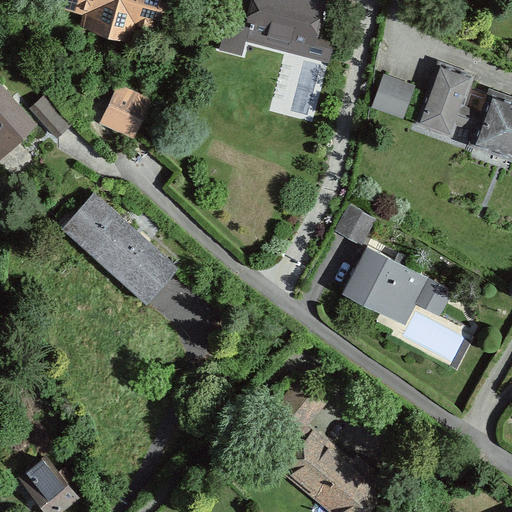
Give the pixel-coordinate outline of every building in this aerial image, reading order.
[(57,0),(53,15),(85,24),(82,36),(133,50),(138,34),(170,44),(182,0),(57,0)] [(329,5),(305,0),(257,0),(247,50),(315,66),(329,5)] [(388,70),(377,104),(407,117),(422,85),(388,70)] [(478,85),(442,73),(421,134),(456,146),(460,133),(478,139),(472,155),(511,168),(511,105),(492,99),(486,115),(470,110),(478,85)] [(122,82),(104,118),(136,135),(153,99),(122,82)] [(0,90),(0,159),(6,166),(41,133),(0,90)] [(50,93),(32,107),(57,133),(73,120),(50,93)] [(349,199),(335,227),(365,244),(378,218),(349,199)] [(181,277),(96,203),(66,237),(150,311),(181,277)] [(368,253),(344,299),(409,332),(421,308),(444,319),(455,297),(368,253)] [(299,378),(282,403),(307,421),(326,398),(299,378)] [(368,511),(387,489),(314,431),(281,472),(331,511),(368,511)] [(45,455),(18,478),(46,511),(62,511),(80,497),(45,455)]
